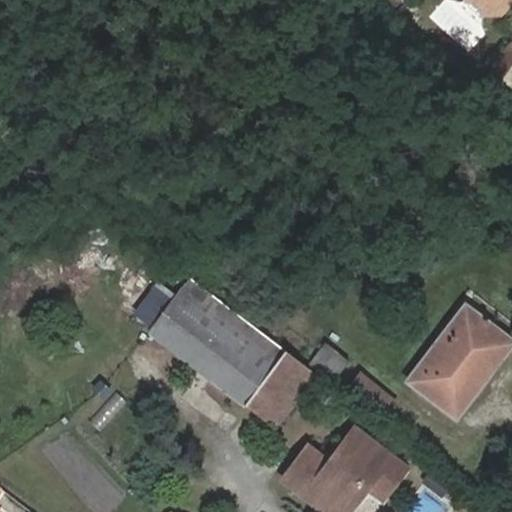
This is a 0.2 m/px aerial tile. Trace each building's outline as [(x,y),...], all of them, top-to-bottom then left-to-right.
[(377,0),(387,12),(402,0),(377,0)] [(485,14),(507,9),(495,0),(469,0),(469,1),(485,14)] [(511,0),(495,0),(507,9),(511,2),(511,0)] [(298,359),(188,276),(147,330),(243,403),(248,396),(262,406),(298,359)] [(504,332),(467,302),(408,378),(456,414),(469,397),(459,390),(504,332)] [(511,340),(511,337),(504,332),(459,390),(469,397),(511,340)] [(334,380),(347,357),(321,342),(308,365),(334,380)] [(243,403),(275,428),(313,378),(317,373),(298,359),(262,406),(248,396),(243,403)] [(395,400),(360,372),(347,387),(383,415),(395,400)] [(300,452),(283,475),(311,496),(317,488),(346,511),(369,483),(383,494),(405,463),(354,424),(328,459),(321,468),(300,452)] [(321,468),(328,459),(308,443),(300,452),(321,468)] [(317,488),(311,496),(331,511),(346,511),(317,488)]
